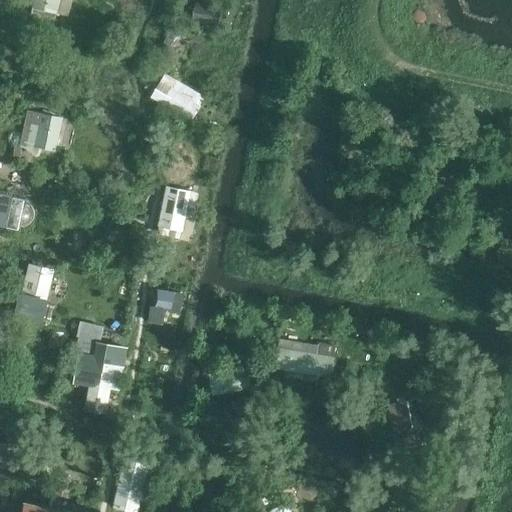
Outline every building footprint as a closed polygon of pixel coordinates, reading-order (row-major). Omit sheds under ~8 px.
[(56,13),(59,0),(34,0),(33,7),(56,13)] [(224,9),(196,3),(192,21),(220,27),(224,9)] [(165,70),(151,94),(193,119),(203,102),(195,97),(199,90),(165,70)] [(30,101),(31,93),(11,90),(10,98),(30,101)] [(58,152),(64,121),(37,115),(31,142),(38,144),(38,148),(58,152)] [(191,192),(166,186),(156,228),(181,234),(191,192)] [(0,225),(7,227),(13,196),(0,193),(0,225)] [(13,196),(7,227),(19,230),(20,228),(24,228),(29,227),(32,224),(34,220),(35,216),(35,212),(33,208),(31,206),(28,203),(25,202),(26,199),(13,196)] [(19,309),(45,315),(57,265),(31,259),(19,309)] [(180,310),(182,291),(158,288),(156,305),(150,304),(148,321),(164,323),(166,309),(180,310)] [(129,344),(99,338),(99,323),(84,320),(77,377),(89,380),(82,414),(107,419),(112,393),(119,394),(129,344)] [(329,377),(335,345),(281,336),(275,367),(329,377)] [(252,388),(248,367),(209,375),(213,395),(252,388)] [(424,430),(418,399),(389,405),(395,441),(403,438),(407,457),(428,454),(426,443),(434,442),(432,429),(424,430)] [(0,466),(5,468),(11,442),(0,439),(0,466)] [(20,470),(23,454),(12,452),(9,468),(20,470)] [(136,511),(148,464),(124,458),(112,510),(121,511),(136,511)] [(52,496),(55,482),(45,480),(42,494),(52,496)] [(61,498),(64,484),(55,482),(52,496),(61,498)] [(47,511),(49,508),(25,502),(23,511),(47,511)]
